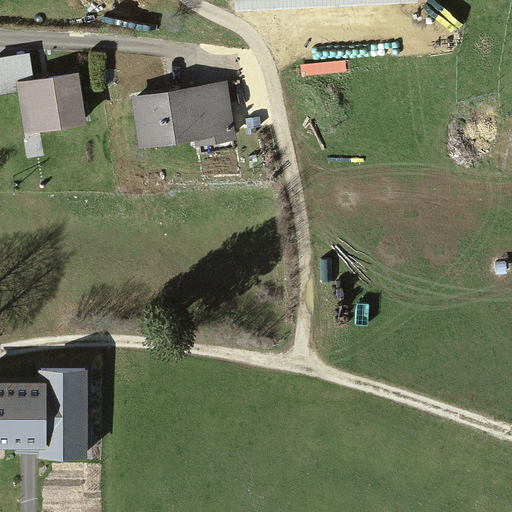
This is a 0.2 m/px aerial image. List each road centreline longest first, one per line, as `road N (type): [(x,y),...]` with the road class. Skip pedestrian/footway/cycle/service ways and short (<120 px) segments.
road 1 (track): [(0,349),(110,337),(295,364)]
road 2 (track): [(295,364),(511,431)]
